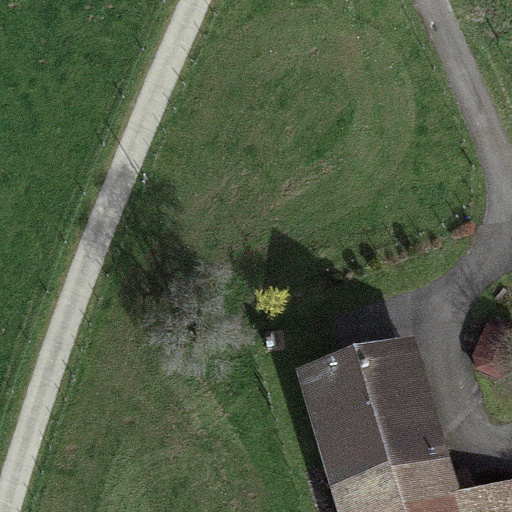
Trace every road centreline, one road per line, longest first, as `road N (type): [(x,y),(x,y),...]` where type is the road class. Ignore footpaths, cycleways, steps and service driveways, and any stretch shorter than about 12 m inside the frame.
road 1 (track): [(11,511),(56,319),(193,0)]
road 2 (track): [(511,229),(427,0)]
